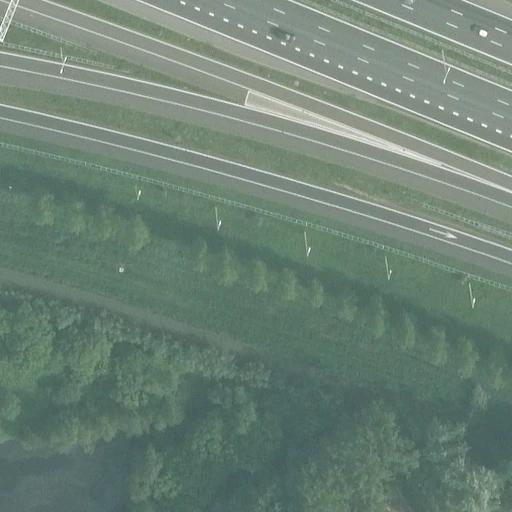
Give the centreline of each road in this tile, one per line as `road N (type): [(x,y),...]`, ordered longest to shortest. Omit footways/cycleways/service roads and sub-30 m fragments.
road 1 (motorway): [(11,0),(511,190)]
road 2 (motorway): [(0,112),(286,185),(511,259)]
road 3 (motorway): [(0,61),(331,138),(511,194)]
road 4 (motorway): [(219,0),(511,118)]
road 5 (motorway): [(511,45),(398,0)]
